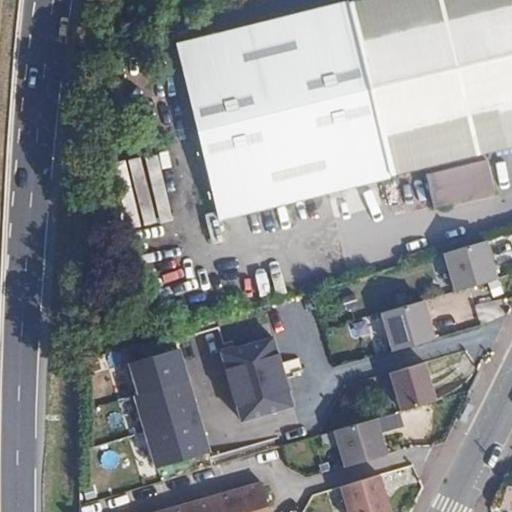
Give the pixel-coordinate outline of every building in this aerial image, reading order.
[(239,209),(404,168),(434,160),(440,182),(499,165),(494,145),(511,140),(511,0),(337,0),(189,38),(239,209)] [(504,183),(499,165),(440,182),(445,199),(504,183)] [(451,249),(457,288),(509,277),(496,239),(451,249)] [(379,310),(393,353),(445,338),(432,294),(379,310)] [(336,322),(339,343),(367,340),(365,320),(336,322)] [(289,408),(268,338),(220,352),(241,423),(289,408)] [(129,365),(164,471),(227,450),(192,345),(129,365)] [(426,363),(390,373),(401,412),(437,402),(426,363)] [(400,413),(379,419),(383,433),(404,427),(400,413)] [(379,419),(334,432),(344,467),(389,454),(383,433),(379,419)] [(340,487),(347,511),(390,511),(379,476),(340,487)] [(267,511),(260,488),(176,511),(267,511)]
